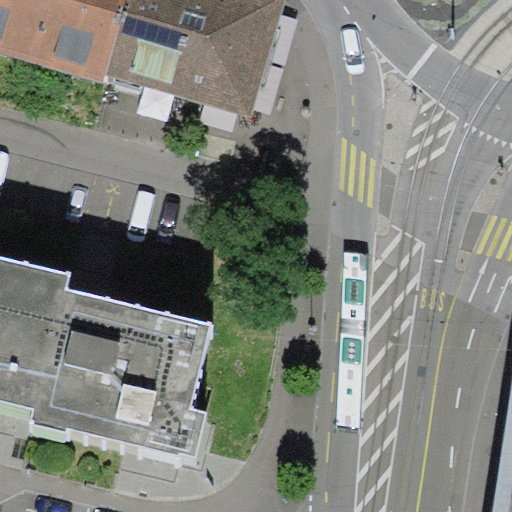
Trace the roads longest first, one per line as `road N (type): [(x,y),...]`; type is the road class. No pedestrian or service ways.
road 1 (secondary): [(366,30),(339,473),(349,511)]
road 2 (secondary): [(425,511),(437,492),(494,253)]
road 3 (residential): [(197,170),(0,126)]
road 4 (primary): [(366,30),(417,71),(511,113)]
